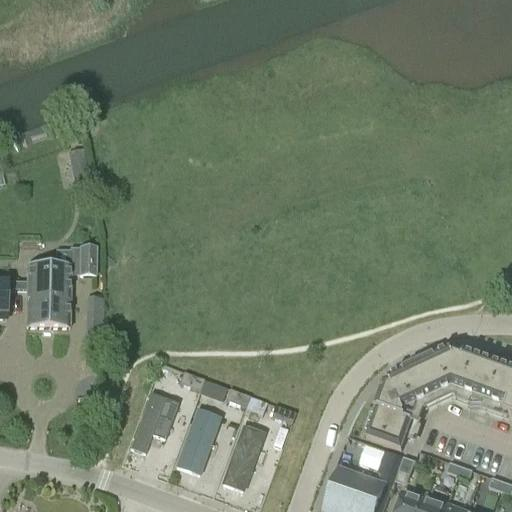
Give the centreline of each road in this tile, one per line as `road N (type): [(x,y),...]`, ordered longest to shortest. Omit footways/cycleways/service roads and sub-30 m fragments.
road 1 (residential): [(298,511),(337,409),(377,354),(451,326),(511,325)]
road 2 (residential): [(192,511),(102,479),(0,459)]
